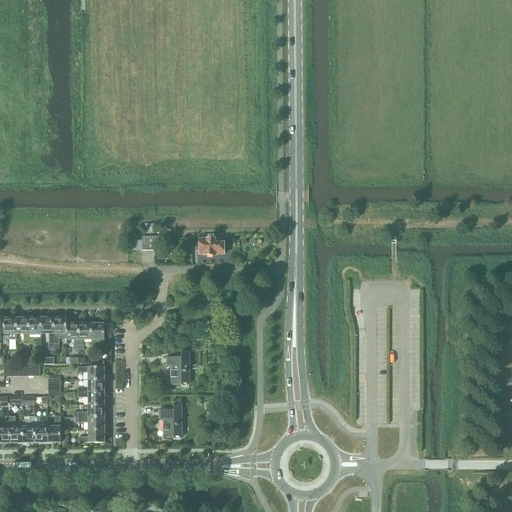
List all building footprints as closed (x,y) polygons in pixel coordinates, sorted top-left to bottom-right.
[(142,251),(160,251),(160,237),(142,237),(142,251)] [(199,244),(195,244),(195,249),(199,249),(199,255),(223,255),(223,243),(215,243),(215,240),(199,240),(199,244)] [(16,335),(16,318),(3,318),(3,345),(9,345),(9,340),(16,340),(16,335)] [(28,345),(28,318),(16,318),(16,335),(23,335),(23,345),(28,345)] [(41,335),(41,318),(28,318),(28,345),(34,345),(34,335),(41,335)] [(41,318),(41,335),(48,335),(48,344),(54,344),(54,318),(41,318)] [(59,352),(59,344),(59,335),(66,335),(66,324),(66,318),(54,318),(54,344),(54,352),(59,352)] [(79,351),(79,324),(66,324),(66,335),(66,341),(73,341),(74,351),(79,351)] [(91,341),(91,324),(79,324),(79,351),(84,350),(84,341),(91,341)] [(91,345),(99,346),(99,350),(104,350),(104,324),(91,324),(91,341),(91,345)] [(181,383),(190,383),(189,352),(180,353),(180,357),(165,358),(166,366),(170,366),(170,385),(181,385),(181,383)] [(87,381),(104,380),(104,367),(78,367),(78,373),(87,373),(87,381)] [(104,380),(87,381),(87,387),(78,388),(78,393),(104,393),(104,380)] [(87,405),(105,405),(104,393),(78,393),(78,398),(87,398),(87,405)] [(34,397),(22,397),(23,406),(35,406),(34,397)] [(74,418),(78,418),(105,418),(105,405),(87,405),(87,413),(74,413),(74,418)] [(173,437),(182,437),(181,406),(173,406),(173,411),(158,411),(158,420),(162,419),(163,438),(173,438),(173,437)] [(0,443),(10,444),(9,417),(4,417),(4,427),(0,426),(0,443)] [(22,444),(22,427),(15,427),(15,417),(9,417),(10,444),(22,444)] [(35,443),(34,417),(29,417),(30,427),(22,427),(22,444),(35,443)] [(47,443),(47,427),(39,427),(39,417),(34,417),(35,443),(47,443)] [(47,427),(47,443),(60,443),(60,417),(54,417),(54,427),(47,427)] [(87,431),(105,431),(105,418),(78,418),(78,423),(87,423),(87,431)] [(105,431),(87,431),(87,438),(78,438),(78,443),(105,443),(105,431)]
